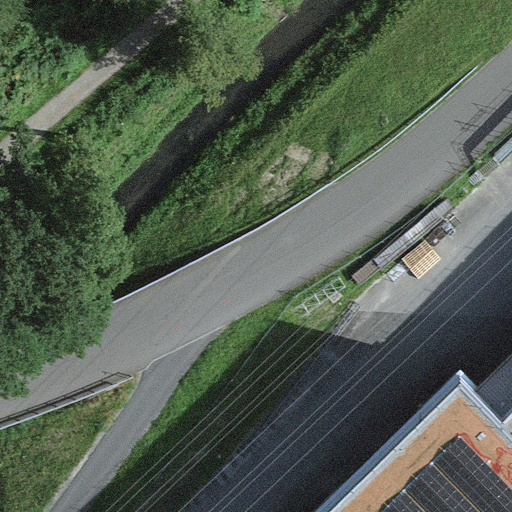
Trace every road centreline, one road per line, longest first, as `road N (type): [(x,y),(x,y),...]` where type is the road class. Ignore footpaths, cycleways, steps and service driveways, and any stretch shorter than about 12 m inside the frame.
road 1 (residential): [(511,84),(389,193),(237,288),(0,384)]
road 2 (track): [(223,294),(193,390),(77,511)]
